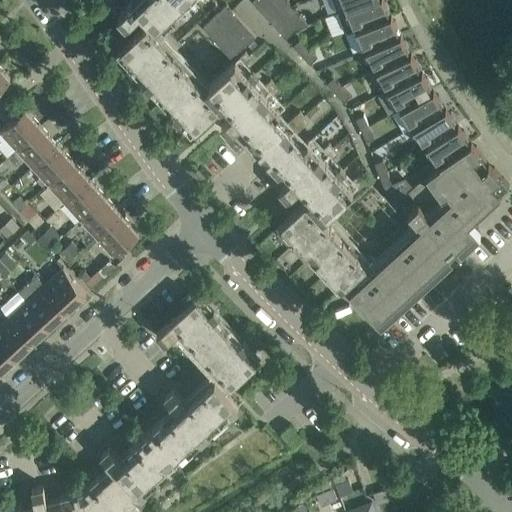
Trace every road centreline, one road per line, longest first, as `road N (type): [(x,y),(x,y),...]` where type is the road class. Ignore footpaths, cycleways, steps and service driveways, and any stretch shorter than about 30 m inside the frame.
road 1 (residential): [(199,233),(36,0)]
road 2 (residential): [(0,413),(199,233)]
road 3 (residential): [(363,390),(199,233)]
road 4 (residential): [(363,390),(511,252)]
road 5 (residential): [(501,497),(363,390)]
